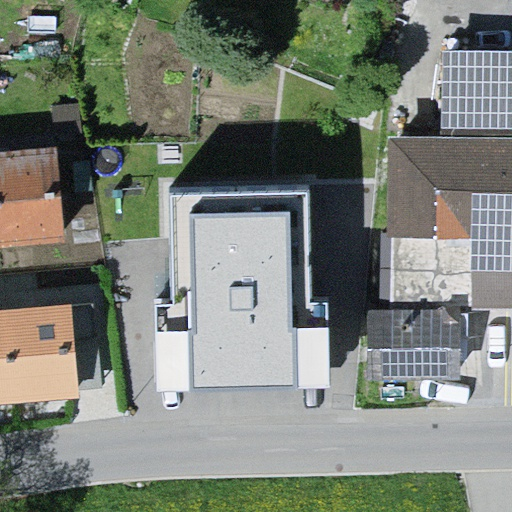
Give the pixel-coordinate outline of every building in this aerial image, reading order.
[(511,296),(511,43),(447,41),(448,153),(376,155),(378,251),(457,250),(458,297),(511,296)] [(37,155),(0,157),(0,250),(45,247),(37,155)] [(275,202),(174,202),(174,387),(276,387),(275,202)] [(54,311),(0,315),(0,410),(62,405),(54,311)] [(349,316),(350,391),(446,390),(446,316),(349,316)]
